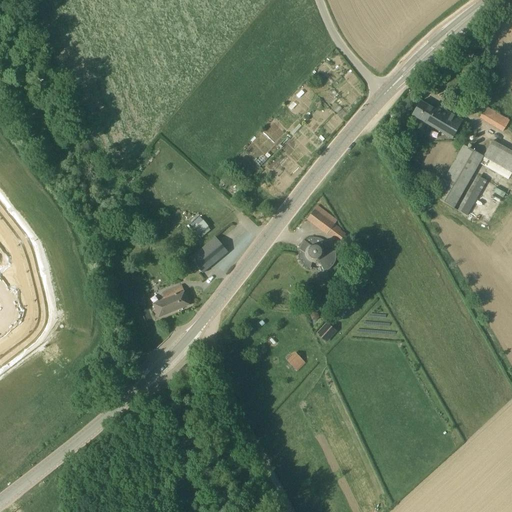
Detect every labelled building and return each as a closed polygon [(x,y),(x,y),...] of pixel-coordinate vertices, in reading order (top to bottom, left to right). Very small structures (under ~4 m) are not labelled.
[(463,121),(445,112),(437,107),(434,110),(420,102),(412,115),(452,139),(463,121)] [(479,118),(502,132),(509,121),(485,107),(479,118)] [(511,156),(490,145),(483,157),(511,173),(511,156)] [(483,157),(463,146),(433,198),(454,209),(479,164),(483,157)] [(486,182),(479,178),(460,212),(467,216),(486,182)] [(338,243),(347,229),(313,207),(304,221),(338,243)] [(193,234),(205,230),(201,217),(189,222),(193,234)] [(215,238),(190,259),(202,274),(228,252),(215,238)] [(305,240),(304,241),(303,240),(298,249),(298,256),(299,260),(302,263),(309,268),(311,263),(319,261),(324,272),(330,267),(333,265),(334,262),(335,258),(335,251),(330,252),(329,248),(327,244),(325,242),(319,238),(316,238),(315,238),(313,238),(312,238),(310,238),(309,238),(308,239),(307,240),(305,240)] [(189,305),(186,296),(180,284),(161,292),(164,299),(152,304),(158,318),(189,305)] [(324,344),(334,332),(324,322),(313,334),(324,344)] [(294,368),(302,360),(294,353),(286,360),(294,368)]
